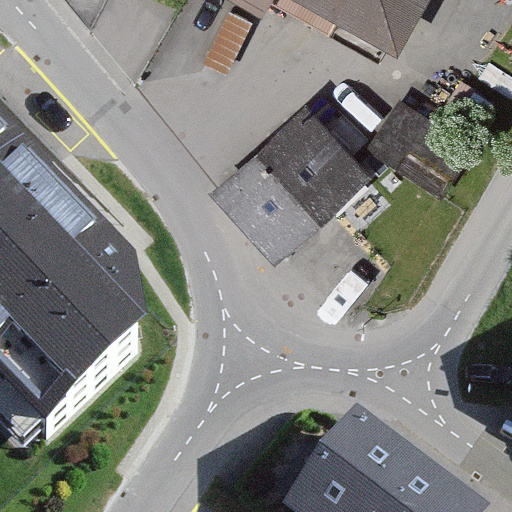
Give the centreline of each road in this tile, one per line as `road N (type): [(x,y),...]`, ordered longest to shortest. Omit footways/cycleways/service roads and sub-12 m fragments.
road 1 (residential): [(12,0),(133,129),(188,208),(242,364)]
road 2 (residential): [(511,204),(404,393)]
road 3 (residential): [(144,511),(242,364)]
road 4 (residential): [(242,364),(336,374),(404,393)]
road 5 (residential): [(404,393),(511,474)]
